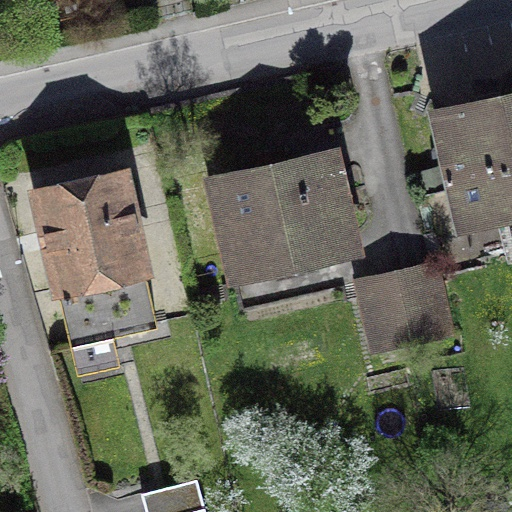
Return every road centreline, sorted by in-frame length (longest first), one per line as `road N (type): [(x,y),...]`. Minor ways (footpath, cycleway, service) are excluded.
road 1 (residential): [(429,0),(0,95)]
road 2 (residential): [(68,511),(0,264)]
